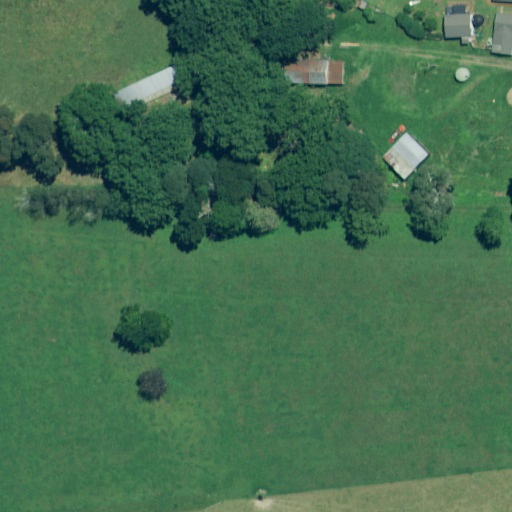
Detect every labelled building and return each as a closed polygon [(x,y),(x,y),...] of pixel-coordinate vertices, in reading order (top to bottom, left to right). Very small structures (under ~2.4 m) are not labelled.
[(511,15),(500,13),(494,53),(511,55),(511,15)] [(475,44),(474,14),(448,15),(449,38),(465,38),(465,44),(475,44)] [(346,63),(291,59),(289,82),(345,85),(346,63)] [(184,81),(177,67),(124,90),(131,105),(184,81)] [(433,155),(412,133),(387,158),(408,179),(433,155)] [(144,437),(139,410),(107,416),(112,443),(144,437)] [(210,511),(206,465),(183,467),(185,482),(152,485),(154,511),(210,511)]
